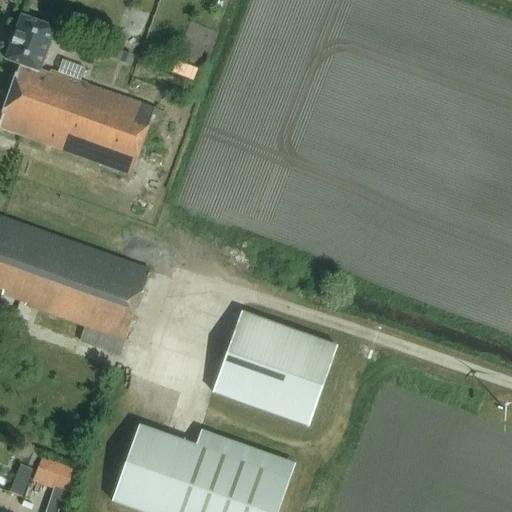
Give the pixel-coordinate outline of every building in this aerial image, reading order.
[(0,130),(131,178),(154,111),(50,74),(49,78),(39,75),(54,31),(21,19),(6,62),(19,67),(0,121),(0,130)] [(125,343),(150,274),(0,221),(0,291),(3,293),(2,297),(26,306),(25,308),(83,328),(125,343)] [(337,348),(240,313),(211,395),(308,430),(337,348)] [(83,328),(77,344),(119,359),(125,343),(83,328)] [(277,511),(289,480),(138,427),(111,504),(133,511),(277,511)] [(64,497),(73,473),(42,462),(33,486),(53,493),(50,499),(62,503),(64,497)]
